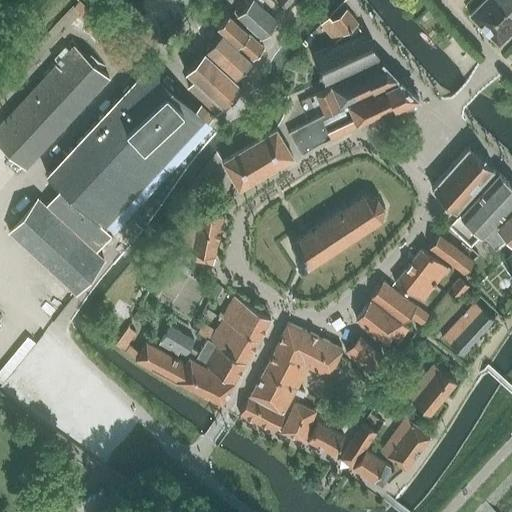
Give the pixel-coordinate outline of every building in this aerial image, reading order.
[(246,0),(244,0),(233,11),(261,38),(278,20),(256,0),(250,0),(249,2),(246,0)] [(511,0),(481,0),(468,14),(498,45),(511,31),(511,0)] [(329,16),(320,23),(321,25),(335,41),(348,31),(357,24),(358,22),(347,7),(332,19),(329,16)] [(265,45),(229,12),(216,25),(252,58),(265,45)] [(357,24),(348,31),(351,35),(361,30),(357,24)] [(380,57),(363,29),(361,30),(351,35),(312,52),(326,81),(380,57)] [(251,59),(222,31),(206,48),(235,76),(251,59)] [(110,77),(74,43),(62,56),(58,52),(53,58),(56,62),(0,122),(0,144),(26,168),(110,77)] [(216,112),(222,105),(223,106),(243,85),(204,50),(179,77),(216,112)] [(315,99),(311,101),(313,105),(314,105),(319,102),(324,113),(400,77),(382,59),(381,60),(381,61),(364,68),(330,84),(330,85),(315,93),(313,95),(315,99)] [(214,113),(186,87),(179,94),(147,64),(46,173),(61,187),(105,227),(137,192),(206,118),(208,120),(214,113)] [(420,96),(400,77),(324,113),(288,131),(301,153),(331,136),(331,137),(357,125),(356,124),(419,97),(420,96)] [(221,161),(239,190),(294,157),(277,128),(221,161)] [(499,172),(494,167),(468,144),(431,186),(456,210),(460,214),(499,172)] [(511,203),(511,183),(499,172),(460,214),(483,235),(499,218),(511,203)] [(38,195),(8,231),(76,294),(106,258),(97,250),(112,233),(105,227),(61,187),(46,203),(38,195)] [(347,205),(346,204),(344,205),(345,206),(319,224),(318,222),(317,223),(318,225),(291,243),(296,251),(294,252),(296,254),(297,253),(301,257),(299,259),(300,261),(302,259),(307,268),(333,251),(334,252),(336,251),(334,250),(362,232),(363,233),(364,232),(363,231),(381,219),(382,220),(383,218),(382,217),(384,207),(385,207),(386,206),(384,206),(378,197),(379,196),(378,195),(377,196),(366,194),(366,192),(364,193),(364,194),(347,205)] [(179,249),(197,253),(195,261),(213,265),(214,256),(215,257),(224,216),(198,210),(195,226),(185,224),(179,249)] [(511,212),(502,221),(499,218),(483,235),(496,249),(508,237),(511,243),(511,212)] [(464,273),(474,259),(439,232),(429,246),(464,273)] [(449,267),(421,246),(394,280),(422,300),(449,267)] [(511,251),(501,261),(511,273),(511,251)] [(459,276),(451,285),(454,292),(462,294),(470,285),(459,276)] [(421,324),(429,313),(417,304),(384,279),(370,298),(403,323),(409,314),(421,324)] [(218,296),(223,286),(217,283),(212,293),(218,296)] [(219,311),(218,314),(222,317),(258,340),(270,318),(271,317),(234,294),(223,313),(219,311)] [(409,328),(403,323),(370,298),(356,318),(388,343),(394,334),(401,339),(409,328)] [(463,356),(496,320),(475,301),(442,336),(463,356)] [(203,321),(197,331),(207,337),(246,361),(258,340),(222,317),(215,329),(203,321)] [(274,347),(273,349),(309,367),(330,377),(343,346),(288,320),(274,347)] [(161,338),(159,343),(178,354),(180,350),(189,355),(235,380),(246,361),(207,337),(199,351),(191,346),(195,338),(171,324),(161,338)] [(222,403),(235,380),(189,355),(185,362),(146,339),(140,351),(130,344),(129,342),(137,332),(128,325),(115,344),(135,359),(177,382),(178,380),(222,403)] [(385,356),(360,333),(345,350),(369,373),(385,356)] [(273,349),(262,370),(297,388),(309,367),(273,349)] [(457,381),(433,362),(406,395),(430,414),(457,381)] [(262,370),(248,395),(284,413),(295,393),(303,396),(305,392),(297,388),(262,370)] [(284,413),(248,395),(239,414),(275,430),(285,413),(284,413)] [(305,440),(316,409),(294,400),(280,431),(305,440)] [(405,469),(431,434),(405,414),(380,449),(405,469)] [(333,454),(344,434),(318,420),(307,439),(333,454)] [(350,440),(340,458),(353,466),(366,447),(377,431),(362,422),(350,440)] [(366,447),(353,466),(373,480),(373,479),(382,486),(394,468),(385,461),(386,461),(366,447)] [(102,489),(84,497),(90,511),(93,511),(109,505),(102,489)] [(124,511),(118,501),(100,511),(124,511)]
